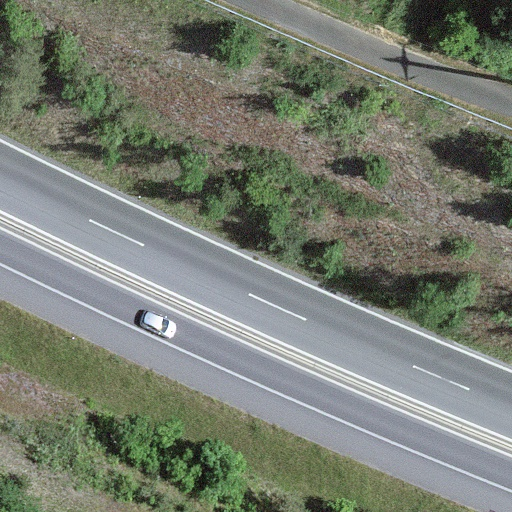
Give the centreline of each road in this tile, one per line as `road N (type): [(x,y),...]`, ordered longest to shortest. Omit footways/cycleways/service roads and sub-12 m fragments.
road 1 (trunk): [(511,407),(0,176)]
road 2 (trunk): [(0,246),(511,474)]
road 3 (track): [(251,0),(511,101)]
